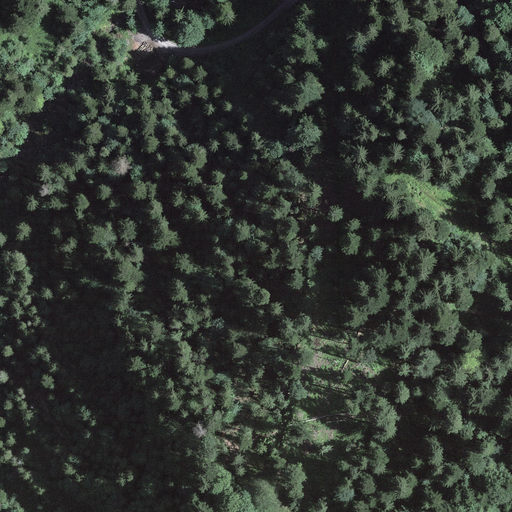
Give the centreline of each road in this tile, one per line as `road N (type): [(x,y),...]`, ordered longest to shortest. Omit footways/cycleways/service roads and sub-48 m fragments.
road 1 (track): [(292,0),(239,38),(196,50),(144,38),(134,0)]
road 2 (track): [(410,171),(511,258)]
